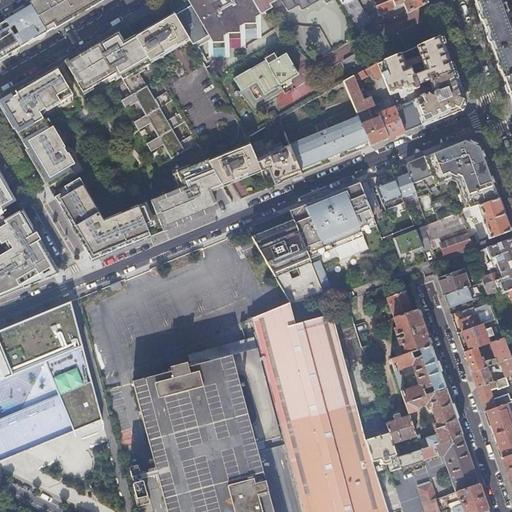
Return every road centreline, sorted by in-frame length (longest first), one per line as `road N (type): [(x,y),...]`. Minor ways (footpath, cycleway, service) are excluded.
road 1 (residential): [(494,114),(82,281)]
road 2 (residential): [(420,280),(502,511)]
road 3 (residential): [(0,135),(82,281)]
road 4 (residential): [(0,81),(137,0)]
road 5 (tertiary): [(494,114),(450,0)]
